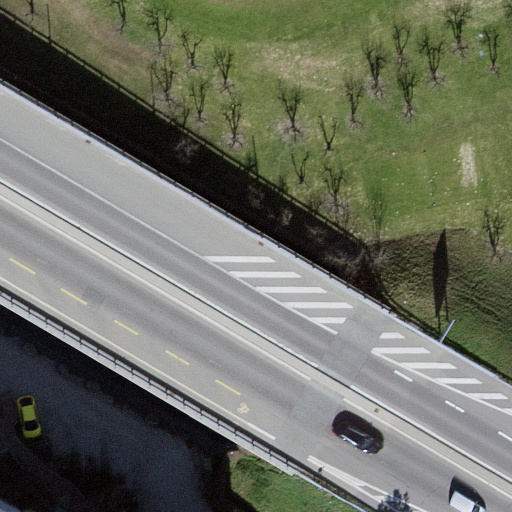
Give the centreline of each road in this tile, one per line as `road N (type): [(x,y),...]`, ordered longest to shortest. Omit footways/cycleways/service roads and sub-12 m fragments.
road 1 (secondary): [(511,459),(0,149)]
road 2 (secondary): [(0,235),(469,511)]
